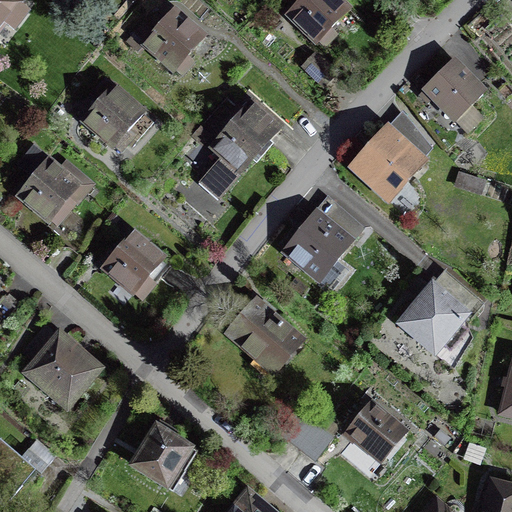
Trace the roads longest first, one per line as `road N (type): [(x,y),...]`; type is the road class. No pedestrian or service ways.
road 1 (residential): [(147,376),(337,139),(480,0)]
road 2 (residential): [(147,376),(308,511)]
road 3 (residential): [(0,242),(147,376)]
road 4 (residential): [(61,511),(147,376)]
